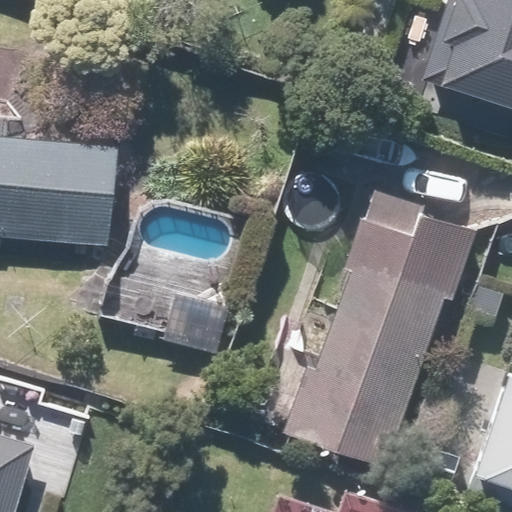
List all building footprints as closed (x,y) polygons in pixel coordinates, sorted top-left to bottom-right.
[(511,0),(434,0),(422,39),(432,42),(419,83),(511,112),(511,0)] [(0,235),(99,243),(106,148),(0,140),(0,235)] [(373,458),(425,291),(435,294),(457,224),(347,190),(273,426),(373,458)] [(452,471),(511,495),(511,378),(493,371),(452,471)] [(0,511),(6,511),(23,456),(0,448),(0,511)]
